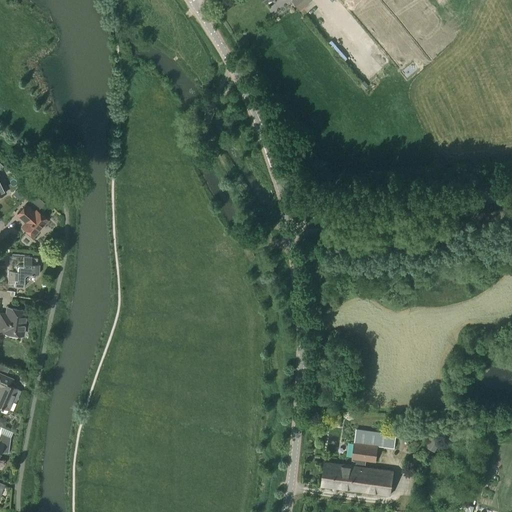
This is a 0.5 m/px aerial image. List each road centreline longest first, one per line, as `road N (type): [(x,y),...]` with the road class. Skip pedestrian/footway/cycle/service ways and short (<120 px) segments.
road 1 (tertiary): [(285,511),(301,322),(284,208),(243,91),(190,0)]
road 2 (track): [(289,237),(511,214)]
road 3 (track): [(290,244),(267,242),(255,226),(205,133),(206,120)]
